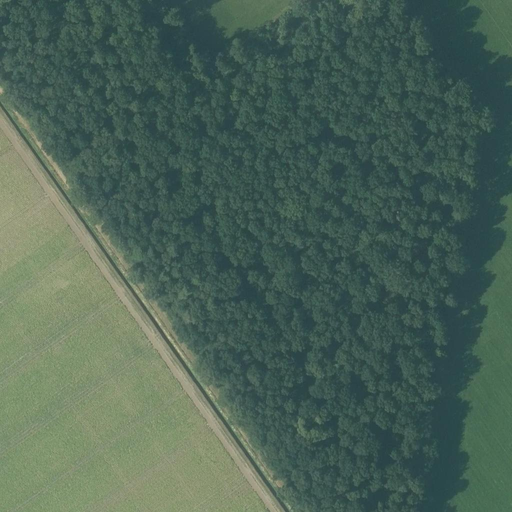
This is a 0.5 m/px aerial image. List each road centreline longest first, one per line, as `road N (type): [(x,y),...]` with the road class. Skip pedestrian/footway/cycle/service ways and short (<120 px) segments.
road 1 (track): [(299,511),(0,90)]
road 2 (track): [(303,350),(54,0)]
road 3 (track): [(346,511),(303,350),(302,223),(326,130)]
